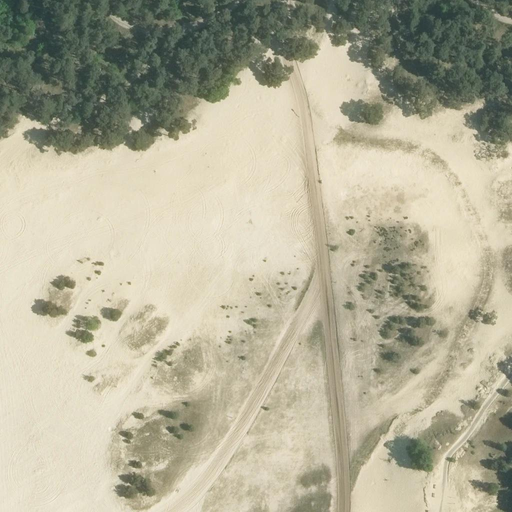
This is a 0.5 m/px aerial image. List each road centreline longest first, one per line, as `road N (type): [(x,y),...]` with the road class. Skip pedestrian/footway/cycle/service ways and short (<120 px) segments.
road 1 (track): [(0,192),(22,177),(177,171),(217,136),(271,113),(308,142),(412,149),(445,168),(470,204),(487,255),(484,299),(454,361),(405,403),(342,432)]
road 2 (track): [(344,511),(324,270),(284,0)]
road 3 (track): [(324,270),(251,420),(207,482),(168,511)]
road 4 (track): [(0,166),(46,123),(128,89),(187,27)]
road 5 (track): [(96,0),(122,23),(149,29),(205,22),(240,0)]
